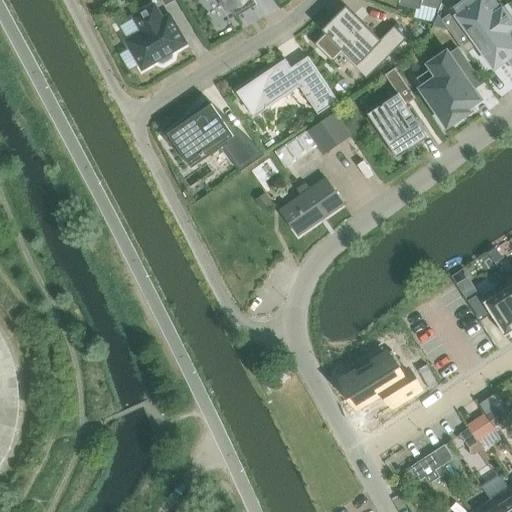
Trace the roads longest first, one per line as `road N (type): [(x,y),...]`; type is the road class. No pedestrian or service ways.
road 1 (unclassified): [(254,511),(208,404),(0,6)]
road 2 (residential): [(297,338),(295,308),(318,261),(511,113)]
road 3 (residential): [(297,338),(265,334),(235,317),(129,119)]
road 4 (residential): [(315,0),(129,119)]
road 5 (residential): [(360,455),(511,361)]
road 6 (residential): [(129,119),(67,0)]
road 7 (residential): [(297,338),(360,455)]
